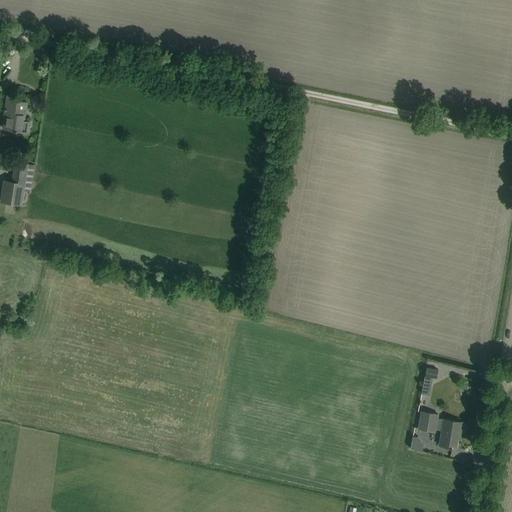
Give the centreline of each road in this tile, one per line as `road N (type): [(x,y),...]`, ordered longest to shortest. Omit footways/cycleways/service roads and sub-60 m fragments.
road 1 (unclassified): [(511,132),(0,42)]
road 2 (tertiary): [(485,511),(511,333)]
